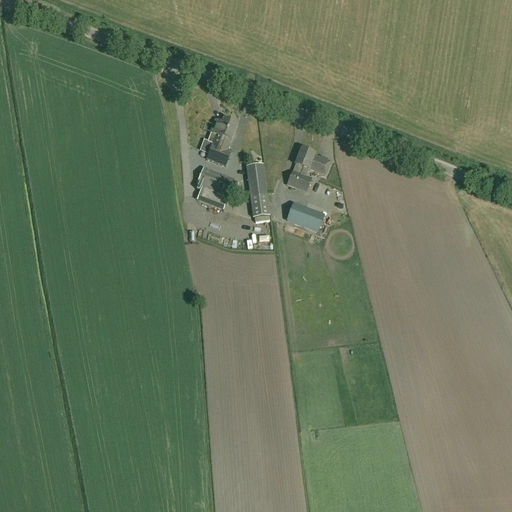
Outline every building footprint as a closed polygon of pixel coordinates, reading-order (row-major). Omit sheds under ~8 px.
[(226,167),(232,152),(228,150),(237,125),(223,120),(222,124),(216,121),(211,134),(208,143),(213,145),(207,160),(226,167)] [(320,158),(314,156),(314,155),(301,150),(295,166),(296,167),(294,173),(293,173),(288,187),(307,194),(312,180),(306,178),(308,171),(326,178),(332,163),(327,161),(328,160),(321,157),(320,158)] [(270,217),(267,198),(264,167),(247,169),(254,219),(270,217)] [(224,209),(235,181),(203,169),(197,187),(202,189),(198,199),(224,209)] [(293,206),(287,222),(318,234),(324,217),(293,206)]
